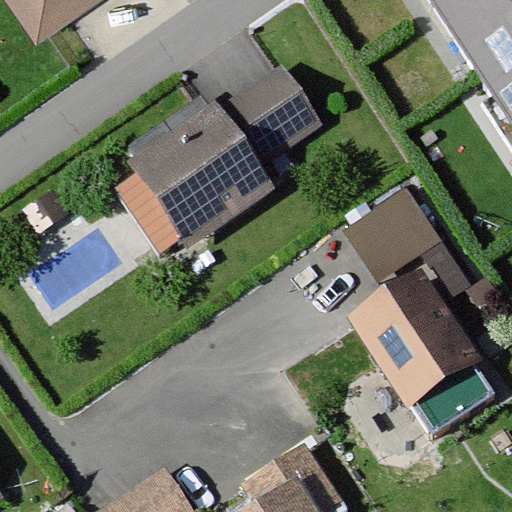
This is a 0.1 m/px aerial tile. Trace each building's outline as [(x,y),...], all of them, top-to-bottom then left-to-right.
[(2,0),(33,42),(92,0),(2,0)] [(511,0),(434,0),(426,6),(511,138),(511,0)] [(282,67),(125,172),(181,256),(268,198),(254,177),(324,129),(282,67)] [(52,193),(21,215),(38,238),(69,216),(52,193)] [(406,193),(342,236),(378,291),(442,248),(406,193)] [(475,372),(413,281),(341,330),(403,421),(475,372)] [(251,511),(333,511),(342,507),(303,450),(239,494),(251,511)] [(191,511),(162,471),(104,511),(191,511)] [(0,507),(9,501),(0,487),(0,507)]
